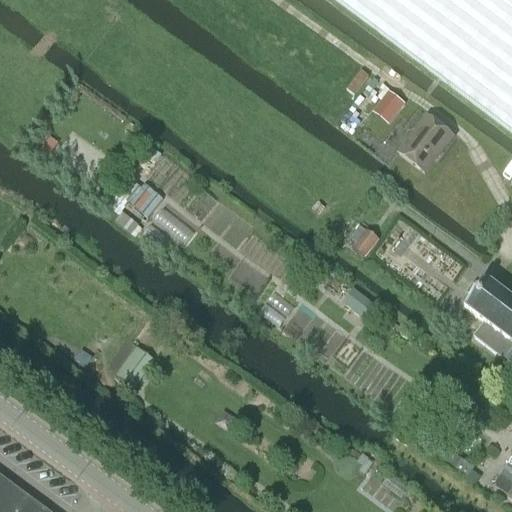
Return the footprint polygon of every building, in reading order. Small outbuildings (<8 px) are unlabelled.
[(511,14),(499,4),(502,0),(331,0),(439,80),(511,135),(511,14)] [(511,0),(502,0),(499,4),(511,14),(511,0)] [(401,105),(390,96),(375,115),(386,124),(401,105)] [(427,120),(398,156),(424,176),(452,140),(427,120)] [(359,228),(345,247),(364,261),(378,242),(359,228)] [(474,301),(466,311),(483,325),(472,339),(477,343),(506,365),(511,369),(511,301),(488,283),(479,293),(474,289),(468,296),(474,301)] [(342,306),(362,321),(373,307),(353,292),(342,306)] [(136,350),(115,378),(126,386),(147,358),(136,350)] [(511,461),(494,489),(511,501),(510,503),(511,504),(511,461)] [(366,463),(358,475),(365,480),(373,467),(366,463)] [(0,511),(44,511),(0,479),(0,511)]
